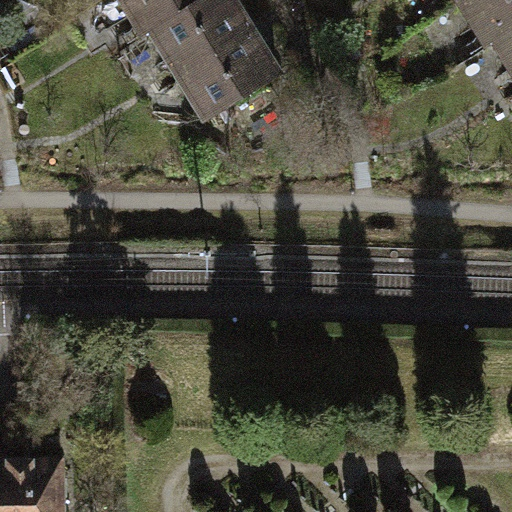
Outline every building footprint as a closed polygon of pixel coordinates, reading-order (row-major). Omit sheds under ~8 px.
[(122,0),(144,35),(151,30),(200,0),(122,0)] [(178,74),(252,28),(234,0),(200,0),(151,30),(178,74)] [(511,0),(463,0),(461,1),(488,45),(495,40),(511,29),(511,0)] [(252,28),(178,74),(206,119),(280,74),(252,28)] [(511,67),(511,29),(495,40),(511,67)] [(61,511),(60,460),(0,460),(0,511),(61,511)]
